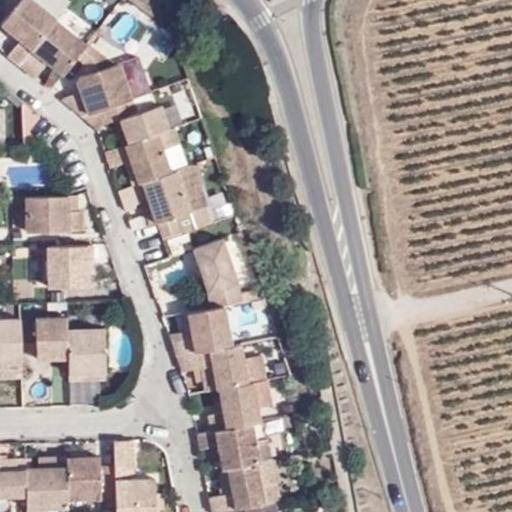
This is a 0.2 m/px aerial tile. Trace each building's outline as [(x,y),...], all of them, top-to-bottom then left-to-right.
[(43,0),(12,0),(12,5),(0,23),(13,34),(6,43),(19,54),(22,56),(38,35),(57,10),(43,0)] [(64,0),(43,0),(57,10),(64,0)] [(48,51),(66,64),(76,50),(81,45),(89,35),(57,10),(38,35),(22,56),(36,68),(48,51)] [(128,65),(89,35),(81,45),(118,76),(128,65)] [(78,82),(59,87),(81,106),(99,100),(132,89),(118,76),(81,45),(76,50),(82,53),(85,64),(73,71),(78,82)] [(161,94),(139,102),(134,88),(132,89),(99,100),(81,106),(98,118),(104,114),(115,110),(123,134),(170,118),(161,94)] [(126,154),(133,176),(139,175),(171,164),(158,138),(177,131),(173,117),(170,118),(123,134),(106,140),(112,158),(126,154)] [(150,186),(159,213),(160,213),(178,208),(196,203),(181,160),(171,164),(139,175),(144,187),(150,186)] [(85,205),(79,204),(78,188),(28,189),(24,189),(26,208),(31,208),(30,224),(85,224),(85,205)] [(143,207),(131,212),(134,222),(147,217),(143,207)] [(184,227),(178,208),(160,213),(166,233),(184,227)] [(239,279),(224,235),(194,245),(209,289),(211,303),(229,299),(243,296),(239,279)] [(91,250),(97,250),(96,236),(49,237),(50,275),(92,274),(91,250)] [(171,334),(178,355),(237,342),(229,299),(211,303),(183,309),(186,331),(171,334)] [(106,359),(104,312),(70,314),(72,357),(73,367),(89,366),(89,360),(106,359)] [(43,358),(72,357),(70,314),(42,315),(43,358)] [(1,377),(27,376),(27,366),(25,318),(0,319),(0,366),(1,366),(1,377)] [(243,353),(240,341),(237,342),(178,355),(184,373),(199,370),(214,367),(218,384),(247,378),(243,353)] [(268,373),(261,349),(243,353),(247,378),(255,376),(267,373),(268,373)] [(218,384),(214,367),(199,370),(203,388),(218,384)] [(273,399),(267,373),(255,376),(261,402),(273,399)] [(261,402),(255,376),(247,378),(218,384),(224,411),(210,414),(211,427),(252,420),(265,418),(261,402)] [(258,458),(260,457),(276,454),(272,431),(255,433),(252,420),(211,427),(197,430),(201,446),(219,443),(223,465),(258,458)] [(134,468),(133,430),(116,430),(116,438),(117,465),(117,475),(118,494),(118,511),(158,511),(157,468),(134,468)] [(102,465),(102,452),(65,453),(66,467),(67,496),(118,494),(117,475),(117,465),(102,465)] [(66,467),(65,453),(50,453),(50,464),(41,464),(25,464),(26,498),(27,507),(26,511),(48,511),(48,506),(67,505),(67,496),(66,467)] [(50,453),(41,453),(41,464),(50,464),(50,453)] [(282,494),(278,478),(281,477),(276,454),(260,457),(258,458),(267,497),(273,496),(282,494)] [(226,487),(210,490),(214,507),(246,501),(267,497),(258,458),(223,465),(221,465),(226,487)] [(276,511),(273,496),(267,497),(246,501),(247,511),(276,511)]
